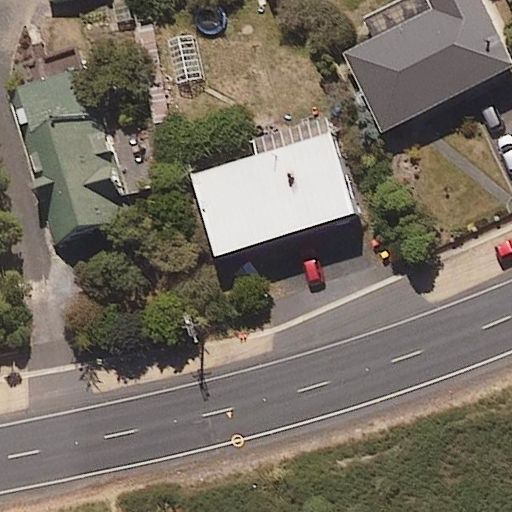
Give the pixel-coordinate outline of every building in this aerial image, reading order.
[(391,145),(511,88),(511,56),(485,0),(428,0),(371,27),(382,50),(352,64),(391,145)] [(138,77),(164,73),(158,33),(124,38),(130,76),(137,75),(138,77)] [(181,91),(207,87),(199,41),(173,45),(181,91)] [(109,139),(94,143),(78,85),(14,103),(57,257),(109,243),(98,206),(125,199),(109,139)] [(253,149),(242,112),(178,132),(190,169),(253,149)] [(224,273),(364,230),(332,124),(259,146),(266,169),(199,189),(224,273)]
